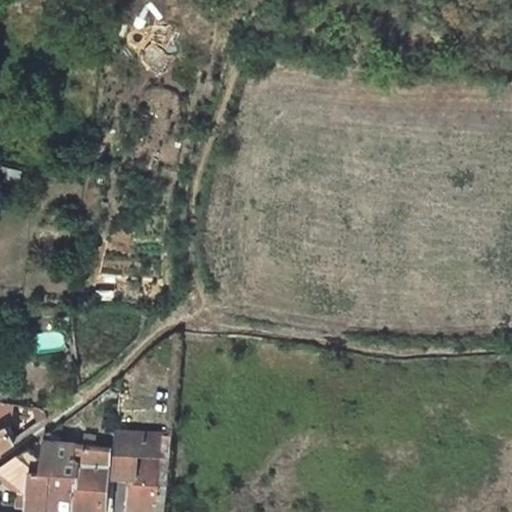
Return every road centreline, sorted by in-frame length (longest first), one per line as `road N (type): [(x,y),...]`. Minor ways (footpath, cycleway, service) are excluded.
road 1 (track): [(511,32),(421,42),(247,43),(195,180),(195,315)]
road 2 (track): [(511,352),(366,351),(195,315)]
road 3 (residential): [(0,460),(158,330),(195,315)]
